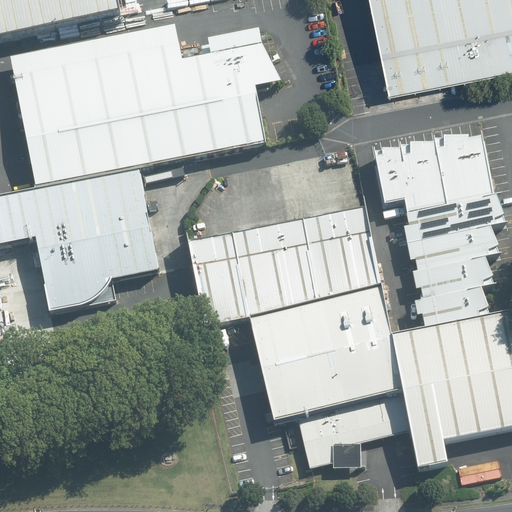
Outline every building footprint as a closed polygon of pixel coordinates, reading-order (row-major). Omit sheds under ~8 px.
[(0,0),(0,40),(159,7),(157,0),(0,0)] [(511,0),(379,0),(395,83),(511,61),(511,0)] [(178,26),(15,59),(39,190),(271,145),(261,89),(288,84),(266,47),(263,31),(212,42),(216,56),(187,61),(178,26)] [(482,140),(374,154),(385,207),(404,203),(406,216),(493,199),(482,140)] [(144,173),(0,200),(0,248),(41,241),(53,315),(88,308),(95,305),(102,301),(107,297),(111,293),(114,288),(117,282),(163,273),(144,173)] [(497,198),(493,199),(406,216),(409,229),(403,230),(407,246),(490,230),(506,227),(503,219),(504,219),(497,198)] [(365,212),(188,245),(204,331),(254,319),(381,289),(365,212)] [(490,230),(407,246),(410,264),(415,262),(418,275),(485,261),(500,259),(497,250),(498,249),(490,230)] [(485,261),(418,275),(412,275),(416,293),(421,292),(423,303),(481,291),(494,289),(491,282),(493,281),(485,261)] [(389,287),(381,289),(254,319),(261,347),(268,375),(274,403),(280,425),(299,420),(312,471),(336,465),(336,470),(364,470),(364,446),(386,441),(415,433),(396,338),(389,287)] [(481,291),(423,303),(414,305),(417,318),(422,318),(425,333),(490,320),(487,312),(488,311),(481,291)] [(396,338),(415,433),(422,471),(453,465),(450,443),(511,431),(511,315),(490,320),(425,333),(396,338)] [(499,463),(461,471),(464,488),(503,481),(499,463)]
